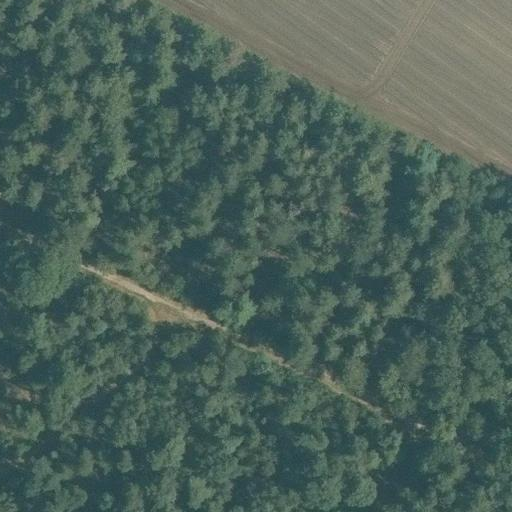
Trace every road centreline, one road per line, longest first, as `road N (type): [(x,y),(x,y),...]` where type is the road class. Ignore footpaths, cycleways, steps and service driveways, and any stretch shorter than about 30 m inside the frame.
road 1 (track): [(511,468),(180,321)]
road 2 (track): [(180,321),(0,234)]
